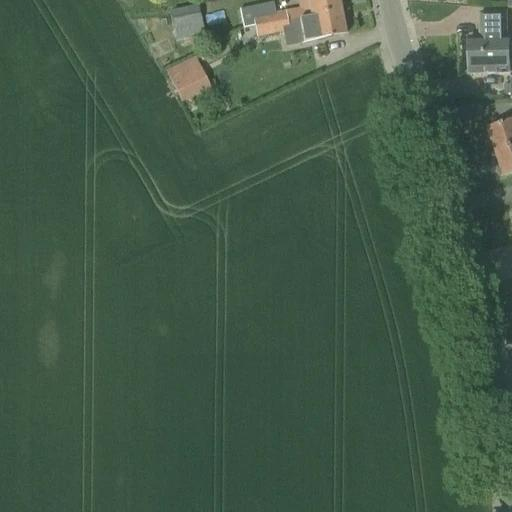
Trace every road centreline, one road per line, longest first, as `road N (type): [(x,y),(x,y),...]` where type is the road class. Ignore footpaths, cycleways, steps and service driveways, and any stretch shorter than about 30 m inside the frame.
road 1 (residential): [(495,372),(390,0)]
road 2 (residential): [(509,511),(495,372)]
